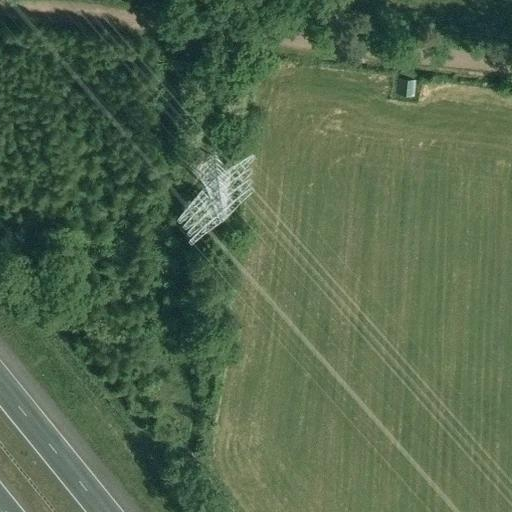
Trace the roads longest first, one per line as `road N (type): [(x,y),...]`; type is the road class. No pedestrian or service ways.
road 1 (track): [(221,29),(511,63)]
road 2 (track): [(0,5),(221,29)]
road 3 (motorway): [(102,511),(0,386)]
